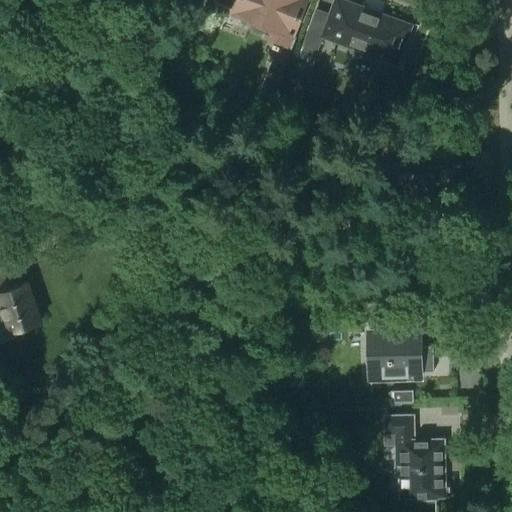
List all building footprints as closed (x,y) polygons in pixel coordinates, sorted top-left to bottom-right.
[(238,0),(235,11),(254,19),(253,25),(257,30),(288,42),(292,33),(292,34),(294,30),(293,30),(304,0),(238,0)] [(401,22),(340,0),(336,0),(324,34),(384,57),(387,47),(399,48),(401,22)] [(324,37),(308,31),(300,53),(315,59),(324,37)] [(434,210),(433,172),(397,173),(398,210),(434,210)] [(0,341),(15,336),(13,330),(41,320),(24,276),(5,284),(0,270),(0,341)] [(433,352),(419,353),(418,329),(369,330),(370,371),(375,371),(375,380),(420,379),(420,371),(434,371),(433,352)] [(413,387),(393,390),(394,401),(414,399),(413,387)] [(413,441),(413,415),(385,415),(385,433),(389,433),(389,443),(406,443),(407,473),(401,473),(402,493),(418,493),(418,498),(436,498),(436,493),(442,492),(441,441),(413,441)]
